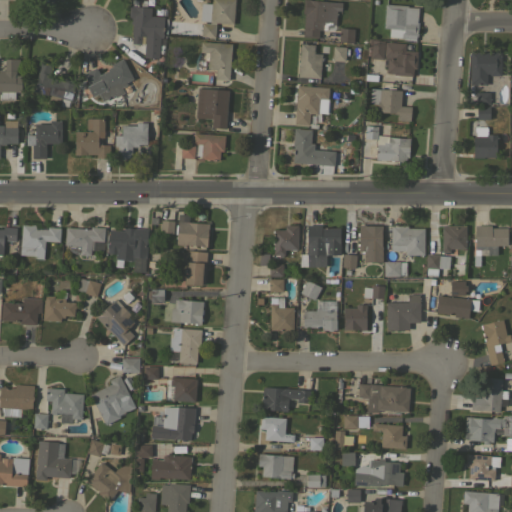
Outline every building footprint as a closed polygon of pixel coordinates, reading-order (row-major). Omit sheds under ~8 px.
[(162,37),(145,36),(146,35),(141,35),(140,54),(128,53),(128,41),(131,41),(131,36),(129,34),(130,17),(128,17),(129,5),(134,5),(134,6),(140,6),(140,0),(146,0),(145,7),(151,7),(150,15),(163,16),(162,37)] [(210,0),(234,0),(233,23),(215,22),(214,37),(200,36),(201,22),(209,23),(210,0)] [(302,0),(309,0),(341,2),(341,11),(336,10),(335,22),(323,21),(322,30),(318,29),(318,38),(302,37),(304,13),(302,13),(302,0)] [(385,3),(407,5),(407,7),(417,7),(416,22),(418,22),(417,35),(415,35),(415,40),(403,39),(403,38),(388,37),(389,28),(383,28),(385,3)] [(339,27),(354,28),(353,42),(339,41),(339,42),(336,42),(336,40),(338,40),(339,27)] [(382,59),(370,58),(370,55),(366,55),(367,38),(371,38),(371,39),(384,40),(382,59)] [(231,43),(229,70),(227,70),(226,80),(214,79),(215,69),(207,68),(208,52),(199,51),(200,41),(231,43)] [(405,43),(404,50),(417,51),(415,68),(413,67),(412,76),(393,74),(393,73),(385,72),(387,57),(383,57),(385,41),(405,43)] [(152,59),(153,42),(163,43),(162,52),(163,52),(163,60),(162,60),(160,66),(158,65),(157,59),(152,59)] [(300,43),(314,44),(313,53),(321,54),(321,57),(322,57),(322,60),(321,60),(319,78),(297,76),(300,43)] [(333,46),(345,47),(345,48),(348,48),(348,55),(345,55),(344,60),(332,60),(333,46)] [(470,51),(500,51),(500,75),(489,75),(489,73),(486,73),(486,84),(470,84),(470,51)] [(0,69),(4,70),(4,58),(19,59),(19,71),(15,71),(15,72),(15,75),(21,75),(21,91),(14,91),(14,100),(0,100),(0,69)] [(96,67),(99,74),(107,70),(107,68),(112,66),(111,64),(122,58),(132,79),(125,82),(127,84),(121,87),(124,93),(115,97),(114,95),(102,101),(98,93),(92,97),(86,86),(88,85),(83,74),(96,67)] [(46,103),(48,96),(33,92),(37,76),(37,75),(38,71),(35,71),(38,61),(52,65),(49,76),(62,80),(62,78),(67,79),(67,81),(75,83),(70,100),(60,97),(58,106),(46,103)] [(364,81),(364,74),(377,75),(376,82),(364,81)] [(297,85),(328,87),(327,99),(325,99),(324,112),(318,112),(317,113),(309,113),(308,125),(294,124),(297,85)] [(228,90),(227,94),(228,94),(228,97),(227,97),(227,100),(228,101),(227,109),(226,109),(225,128),(211,127),(211,119),(195,117),(197,87),(228,90)] [(401,90),(400,106),(410,106),(409,120),(397,120),(397,114),(394,113),(394,112),(380,111),(380,112),(376,112),(377,103),(369,103),(370,88),(379,89),(379,88),(401,90)] [(476,104),(476,92),(489,92),(489,104),(476,104)] [(489,106),(489,107),(492,107),(492,112),(489,112),(489,119),(476,119),(476,106),(489,106)] [(91,131),(91,129),(86,129),(86,118),(103,118),(103,137),(97,137),(97,143),(100,143),(100,144),(109,144),(109,157),(96,157),(96,154),(86,154),(74,154),(74,149),(74,131),(91,131)] [(0,125),(4,125),(4,120),(16,120),(16,135),(19,135),(19,138),(16,138),(16,143),(5,143),(5,145),(0,144),(0,125)] [(50,123),(50,120),(61,120),(61,143),(45,143),(45,158),(32,158),(32,145),(26,145),(25,134),(34,134),(34,133),(34,131),(34,123),(50,123)] [(136,125),(136,122),(147,122),(147,127),(146,127),(146,144),(138,144),(138,146),(131,146),(131,158),(117,158),(117,146),(114,146),(114,135),(121,135),(121,125),(136,125)] [(365,125),(377,126),(377,135),(409,137),(408,157),(406,157),(405,161),(402,160),(402,162),(400,162),(400,160),(393,160),(393,161),(389,161),(389,159),(388,159),(388,160),(375,159),(376,144),(375,144),(376,139),(364,138),(365,125)] [(473,157),(473,136),(474,136),(474,126),(487,126),(487,134),(495,134),(495,156),(483,156),(483,157),(473,157)] [(293,127),(311,129),(310,143),(322,144),(321,147),(325,147),(325,150),(335,151),(333,165),(292,162),(293,146),(292,146),(293,127)] [(224,135),(223,151),(220,151),(220,158),(219,158),(218,160),(209,159),(209,160),(205,160),(205,159),(200,159),(200,156),(195,155),(196,143),(192,143),(193,133),(224,135)] [(193,158),(180,157),(181,143),(194,144),(193,158)] [(188,215),(188,221),(208,223),(208,230),(207,230),(206,246),(175,244),(176,234),(175,234),(175,225),(177,225),(177,214),(188,215)] [(161,219),(174,220),(172,233),(160,232),(161,219)] [(31,225),(31,223),(34,223),(34,225),(36,225),(35,228),(47,229),(47,227),(60,228),(59,241),(45,240),(43,258),(35,258),(35,256),(19,254),(21,224),(31,225)] [(273,229),(284,229),(284,225),(297,225),(297,249),(295,249),(295,250),(291,250),(291,249),(284,249),(284,255),(282,255),(282,257),(278,257),(278,256),(274,256),(274,254),(273,254),(273,229)] [(321,225),(321,227),(339,227),(339,254),(325,254),(325,266),(299,266),(299,253),(306,253),(306,225),(321,225)] [(381,230),(381,245),(381,262),(363,262),(363,253),(361,253),(361,251),(358,251),(358,245),(357,245),(357,243),(358,243),(358,235),(357,235),(357,232),(358,232),(358,225),(363,225),(381,225),(381,230)] [(390,225),(407,225),(407,227),(424,227),(423,255),(405,255),(405,249),(391,249),(391,245),(390,245),(390,225)] [(465,225),(465,248),(449,248),(449,252),(449,254),(444,254),(444,252),(441,252),(441,227),(442,227),(442,225),(465,225)] [(490,225),(490,227),(507,227),(507,245),(498,245),(498,250),(496,250),(496,254),(494,254),(494,256),(488,256),(488,255),(479,255),(479,266),(473,266),(473,254),(474,254),(474,225),(490,225)] [(0,228),(3,229),(3,226),(16,227),(15,241),(3,240),(2,255),(1,255),(0,256),(0,228)] [(65,227),(90,229),(90,226),(104,227),(103,241),(91,240),(90,255),(79,255),(80,254),(74,253),(74,252),(69,252),(69,245),(64,245),(65,227)] [(143,272),(132,271),(133,260),(114,259),(115,253),(107,253),(109,229),(123,230),(123,227),(134,228),(134,227),(147,228),(145,257),(144,257),(143,272)] [(204,284),(201,284),(201,285),(184,284),(184,275),(177,274),(179,252),(186,252),(187,250),(206,251),(204,284)] [(342,253),(356,255),(354,268),(341,267),(342,253)] [(439,254),(439,255),(449,256),(448,269),(437,268),(437,275),(426,274),(426,267),(425,267),(426,253),(439,254)] [(383,261),(399,261),(399,262),(405,262),(405,275),(399,275),(399,276),(383,276),(383,261)] [(268,264),(282,264),(282,276),(268,276),(268,264)] [(100,283),(95,296),(83,293),(83,292),(75,289),(79,277),(87,280),(87,279),(100,283)] [(268,279),(282,279),(282,291),(268,291),(268,279)] [(306,279),(320,287),(314,300),(299,292),(306,279)] [(464,280),(464,285),(466,285),(466,291),(464,291),(464,295),(449,295),(449,280),(464,280)] [(363,287),(371,287),(371,285),(383,286),(383,298),(362,297),(363,287)] [(163,289),(163,301),(150,301),(150,289),(163,289)] [(386,302),(407,302),(407,294),(419,294),(419,302),(419,322),(408,322),(408,329),(386,329),(386,302)] [(44,295),(54,296),(53,297),(64,298),(64,301),(74,302),(74,305),(75,305),(75,308),(74,308),(73,316),(64,315),(64,317),(60,317),(60,321),(42,320),(44,295)] [(469,298),(480,299),(479,311),(468,310),(468,318),(453,317),(454,314),(435,312),(437,295),(469,298)] [(22,303),(22,297),(41,298),(40,312),(36,312),(35,325),(19,323),(19,321),(0,320),(1,301),(22,303)] [(269,297),(283,297),(283,307),(293,307),(293,330),(270,330),(269,297)] [(170,308),(173,308),(174,299),(177,299),(177,298),(180,299),(202,301),(202,307),(201,307),(201,309),(203,309),(202,314),(201,314),(201,318),(202,318),(202,321),(200,321),(200,324),(196,324),(196,325),(193,324),(193,323),(191,323),(191,324),(189,324),(189,323),(186,322),(185,324),(182,324),(183,322),(169,321),(170,308)] [(94,316),(97,314),(97,315),(113,300),(119,307),(121,305),(126,310),(127,309),(129,311),(128,312),(130,314),(128,316),(133,322),(130,325),(131,325),(129,327),(128,327),(127,328),(133,335),(122,345),(94,316)] [(355,307),(355,304),(366,304),(366,309),(365,309),(365,330),(359,330),(359,329),(342,329),(342,326),(343,326),(343,307),(355,307)] [(335,310),(335,329),(333,329),(331,331),(328,331),(326,330),(321,330),(321,327),(302,327),(302,310),(335,310)] [(484,341),(480,324),(502,319),(505,334),(508,334),(509,335),(511,333),(511,339),(510,340),(510,341),(499,344),(503,361),(489,365),(484,341)] [(200,329),(199,347),(197,347),(195,363),(178,362),(178,351),(168,350),(169,337),(172,337),(172,327),(200,329)] [(138,358),(138,372),(120,371),(121,358),(138,358)] [(157,366),(157,379),(143,379),(143,366),(157,366)] [(129,396),(122,399),(128,410),(118,415),(119,417),(105,424),(90,394),(111,384),(109,379),(118,375),(129,396)] [(194,378),(194,379),(196,379),(194,402),(172,400),(172,399),(164,399),(166,379),(170,380),(170,376),(194,378)] [(499,411),(481,410),(470,410),(471,397),(480,398),(480,396),(482,396),(484,377),(501,378),(500,390),(506,390),(506,398),(500,398),(499,406),(499,411)] [(367,397),(357,397),(357,383),(368,384),(369,383),(380,384),(380,385),(404,387),(409,387),(407,411),(378,409),(378,412),(366,412),(367,397)] [(33,385),(31,409),(21,409),(20,416),(2,415),(1,407),(0,407),(0,386),(14,388),(14,384),(33,385)] [(63,388),(63,392),(82,394),(81,419),(72,418),(72,423),(61,422),(61,412),(55,412),(55,414),(51,414),(51,412),(50,412),(51,400),(45,400),(45,387),(63,388)] [(284,388),(287,388),(287,387),(298,388),(298,389),(310,390),(309,396),(308,403),(296,402),(296,399),(287,399),(286,411),(265,409),(265,410),(260,409),(262,387),(284,388)] [(194,408),(193,424),(192,433),(190,433),(189,440),(173,439),(150,438),(151,425),(152,425),(152,416),(162,416),(163,407),(175,406),(194,408)] [(34,413),(47,414),(45,428),(33,427),(34,413)] [(469,416),(471,416),(471,417),(491,419),(491,417),(502,418),(502,415),(507,415),(511,414),(511,435),(502,435),(502,426),(499,426),(499,428),(493,428),(493,432),(492,432),(492,442),(489,441),(489,444),(482,443),(482,440),(466,439),(469,416)] [(342,415),(356,415),(356,416),(368,416),(368,427),(356,427),(356,428),(342,428),(342,415)] [(284,433),(293,434),(293,442),(289,441),(289,443),(285,443),(285,441),(280,441),(280,443),(277,443),(277,440),(263,439),(264,429),(259,429),(260,416),(285,418),(284,433)] [(401,425),(400,435),(405,436),(404,448),(380,446),(381,431),(371,430),(372,423),(401,425)] [(342,449),(332,449),(334,430),(343,430),(342,449)] [(322,437),(322,449),(308,449),(308,437),(322,437)] [(91,439),(103,443),(109,445),(106,454),(99,452),(98,456),(86,453),(91,439)] [(37,440),(57,442),(57,443),(63,443),(62,458),(70,458),(69,477),(45,476),(45,479),(34,478),(37,440)] [(150,444),(150,456),(137,456),(137,444),(150,444)] [(354,452),(353,465),(340,465),(340,452),(354,452)] [(258,453),(292,456),(291,473),(293,473),(293,477),(289,477),(289,479),(261,476),(262,466),(257,466),(258,453)] [(161,459),(162,455),(164,455),(165,454),(191,456),(188,479),(149,476),(151,458),(161,459)] [(465,454),(490,455),(489,466),(493,466),(493,469),(494,469),(493,480),(468,478),(469,467),(465,467),(465,454)] [(0,457),(11,458),(11,457),(28,458),(27,474),(26,474),(25,486),(4,485),(4,484),(0,483),(0,457)] [(364,466),(365,460),(369,460),(369,459),(378,460),(378,458),(384,458),(384,461),(398,462),(397,472),(402,473),(401,485),(383,484),(383,485),(379,485),(379,486),(368,485),(368,486),(353,485),(354,469),(361,465),(364,466)] [(108,501),(96,493),(98,491),(85,481),(100,461),(113,472),(115,470),(118,467),(124,465),(131,464),(128,493),(117,490),(108,501)] [(319,474),(324,474),(324,486),(319,486),(319,487),(306,487),(306,474),(319,474)] [(161,484),(168,484),(168,483),(189,485),(187,503),(185,503),(183,511),(166,511),(167,504),(159,504),(161,484)] [(359,488),(359,502),(346,502),(346,488),(359,488)] [(253,511),(255,490),(276,491),(276,490),(291,491),(291,502),(286,501),(285,511),(253,511)] [(498,493),(496,511),(466,511),(467,503),(462,503),(463,490),(498,493)] [(153,511),(144,511),(136,511),(137,497),(144,497),(144,493),(155,493),(153,511)] [(400,499),(398,511),(355,511),(356,505),(361,505),(362,499),(373,500),(374,495),(381,496),(381,498),(400,499)]
